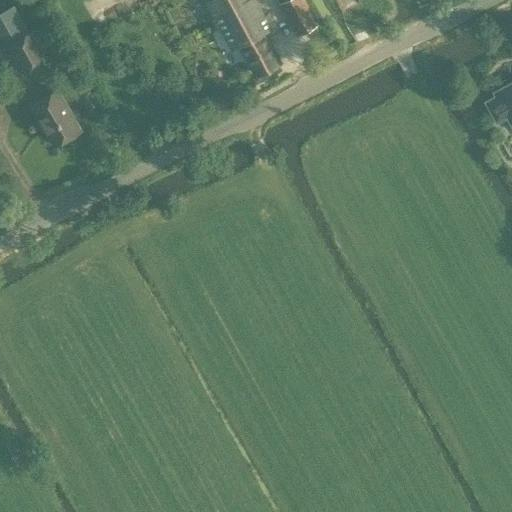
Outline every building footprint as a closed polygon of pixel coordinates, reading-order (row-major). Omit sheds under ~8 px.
[(258,74),(279,63),(262,31),(270,26),(255,0),(207,0),(233,46),(241,42),(258,74)] [(299,33),(319,22),(305,0),(286,0),(281,3),(299,33)] [(0,34),(6,45),(27,33),(12,6),(0,13),(0,34)] [(10,43),(26,71),(46,59),(30,31),(30,32),(10,43)] [(487,101),(496,119),(507,113),(511,123),(511,82),(495,92),(497,95),(487,101)] [(55,144),(81,129),(58,89),(32,104),(55,144)]
